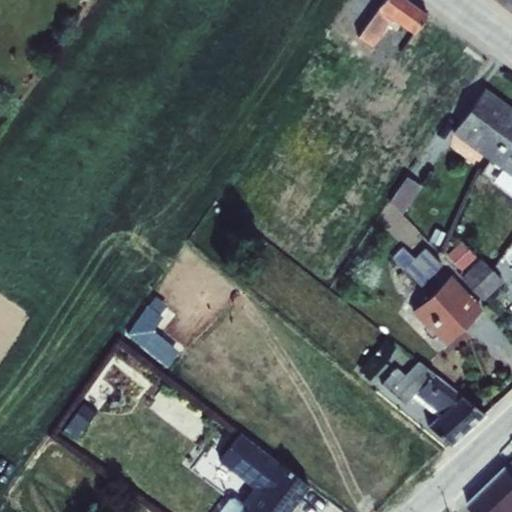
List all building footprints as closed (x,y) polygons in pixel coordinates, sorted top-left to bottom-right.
[(405,0),(384,0),(357,37),(371,47),(387,26),(395,32),(400,25),(415,35),(427,16),(405,0)] [(511,0),(493,0),(511,14),(511,0)] [(397,50),(366,96),(390,110),(401,93),(399,91),(418,64),(397,50)] [(490,161),(511,130),(511,108),(485,88),(452,133),(490,161)] [(511,130),(490,161),(502,170),(493,182),(511,195),(511,130)] [(406,177),(390,201),(402,214),(421,187),(406,177)] [(435,228),(429,241),(439,245),(445,233),(435,228)] [(462,241),(446,255),(461,272),(476,257),(462,241)] [(402,247),(391,258),(420,286),(441,265),(424,248),(414,258),(402,247)] [(480,258),(461,277),(483,301),(503,282),(480,258)] [(451,275),(411,312),(428,331),(430,329),(445,345),(483,309),(451,275)] [(397,368),(381,385),(404,405),(415,394),(440,415),(428,427),(450,446),(485,414),(435,375),(419,361),(405,375),(397,368)] [(84,403),(63,431),(77,442),(85,432),(82,430),(95,412),(84,403)] [(232,496),(218,511),(289,511),(309,487),(238,431),(217,458),(254,487),(241,502),(232,496)] [(511,511),(511,472),(508,469),(507,468),(468,506),(473,511),(511,511)]
